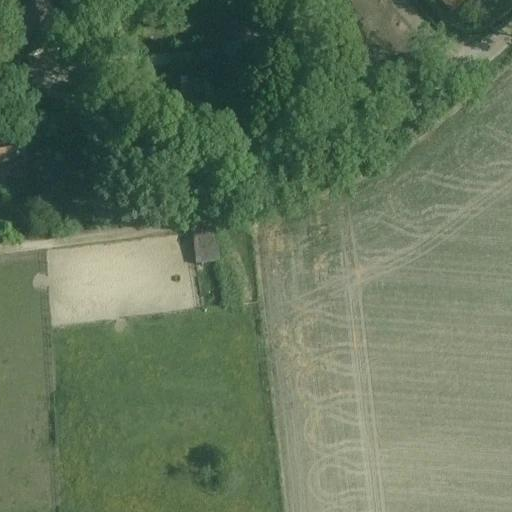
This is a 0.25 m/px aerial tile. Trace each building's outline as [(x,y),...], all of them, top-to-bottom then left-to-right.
[(67,0),(14,0),(17,13),(28,58),(60,50),(53,20),(69,17),(72,16),(71,13),(67,0)] [(466,2),(464,0),(437,0),(450,15),(466,2)] [(0,171),(13,168),(13,167),(25,163),(18,138),(6,141),(5,139),(0,140),(0,171)] [(245,146),(237,149),(240,159),(248,156),(245,146)] [(215,230),(191,233),(195,265),(220,262),(215,230)]
